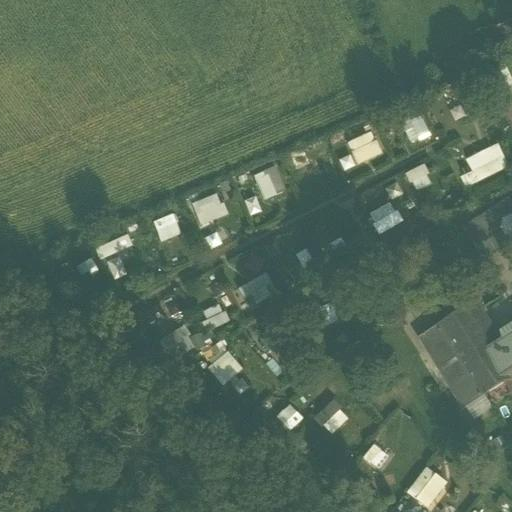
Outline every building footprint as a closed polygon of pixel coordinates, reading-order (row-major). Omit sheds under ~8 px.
[(400,121),(409,144),(428,136),(419,114),(400,121)] [(355,164),(381,155),(373,132),(347,141),(355,164)] [(497,144),(465,160),(468,166),(457,172),(465,189),(509,167),(497,144)] [(296,159),(300,179),(321,174),(316,155),(296,159)] [(406,173),(415,192),(433,183),(424,164),(406,173)] [(262,200),(284,191),(274,167),(252,176),(262,200)] [(192,203),(199,225),(226,217),(219,194),(192,203)] [(403,195),(391,201),(402,219),(413,213),(403,195)] [(256,197),(244,200),(249,216),(260,212),(256,197)] [(511,209),(507,201),(463,229),(478,252),(511,230),(511,209)] [(379,235),(402,224),(391,203),(368,214),(379,235)] [(248,253),(240,277),(255,282),(263,258),(248,253)] [(268,274),(238,287),(247,308),(277,295),(268,274)] [(207,324),(188,337),(193,345),(229,321),(218,304),(202,316),(207,324)] [(467,311),(420,340),(462,407),(509,378),(489,347),(467,311)] [(170,362),(194,349),(182,327),(158,340),(170,362)] [(511,332),(489,347),(509,378),(511,376),(511,332)] [(207,364),(228,353),(223,343),(202,353),(207,364)] [(228,353),(208,369),(222,386),(242,369),(228,353)] [(239,395),(248,387),(237,375),(228,383),(239,395)] [(328,435),(348,422),(335,402),(315,415),(328,435)] [(373,445),(363,459),(377,470),(387,456),(373,445)] [(426,509),(447,483),(427,466),(405,493),(426,509)]
